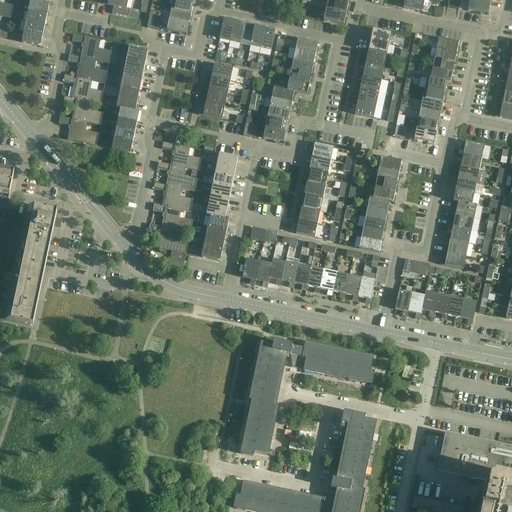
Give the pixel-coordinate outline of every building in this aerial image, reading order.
[(108,0),(107,5),(107,6),(112,7),(113,7),(112,15),(128,18),(130,10),(126,9),(128,0),(108,0)] [(173,0),(171,10),(191,14),(191,15),(193,15),(194,8),(192,8),(193,5),(193,4),(173,0)] [(347,8),(348,5),(348,4),(327,0),(326,10),(346,14),(346,15),(348,15),(349,8),(347,8)] [(422,12),(424,0),(404,0),(403,8),(422,12)] [(470,0),(467,11),(488,15),(490,5),(490,4),(470,0)] [(30,3),(28,12),(47,16),(49,6),(45,5),(30,2),(30,3)] [(0,17),(10,19),(13,7),(0,4),(0,17)] [(444,9),(435,7),(434,15),(442,17),(444,9)] [(171,10),(169,21),(189,25),(189,26),(190,26),(192,19),(190,18),(191,15),(191,14),(171,10)] [(323,21),(337,24),(346,26),(347,18),(345,18),(346,15),(346,14),(326,10),(323,21)] [(28,12),(26,23),(44,27),(47,16),(28,12)] [(152,30),(155,18),(149,17),(147,29),(152,30)] [(155,18),(152,30),(158,31),(160,19),(155,18)] [(228,21),(223,20),(219,40),(230,42),(234,22),(235,22),(235,20),(228,19),(228,21)] [(166,32),(180,34),(187,36),(189,26),(189,25),(169,21),(166,32)] [(245,24),(245,22),(238,21),(238,23),(235,22),(234,22),(230,42),(240,44),(244,24),(245,24)] [(26,23),(24,33),(42,37),(44,27),(26,23)] [(240,44),(250,46),(254,26),(255,26),(255,24),(248,23),(248,25),(245,24),(244,24),(240,44)] [(0,38),(6,40),(8,28),(0,25),(0,38)] [(250,46),(260,48),(264,28),(265,29),(265,27),(258,25),(258,27),(255,26),(254,26),(250,46)] [(260,48),(271,50),(274,34),(276,29),(269,27),(268,29),(265,29),(264,28),(260,48)] [(389,45),(391,34),(372,30),(370,41),(389,45)] [(22,43),(40,47),(42,37),(24,33),(22,43)] [(98,40),(73,35),(72,42),(85,44),(82,58),(81,59),(94,61),(94,62),(109,65),(112,53),(96,50),(98,40)] [(317,48),(318,44),(297,39),(295,49),(315,54),(317,54),(319,48),(317,48)] [(458,43),(439,39),(436,49),(456,53),(456,54),(458,54),(460,47),(457,47),(458,43)] [(387,55),(389,45),(370,41),(368,51),(387,55)] [(129,47),(127,58),(145,61),(148,51),(129,47)] [(295,49),(293,60),(314,64),(313,64),(315,65),(317,58),(315,57),(315,54),(295,49)] [(436,49),(434,59),(454,63),(454,64),(456,64),(458,57),(455,57),(456,54),(456,53),(436,49)] [(368,51),(363,50),(362,55),(367,56),(365,63),(365,64),(384,68),(387,55),(368,51)] [(69,56),(68,60),(67,62),(80,65),(77,79),(98,84),(105,85),(108,73),(92,70),(94,62),(94,61),(81,59),(82,58),(69,56)] [(127,58),(125,68),(143,72),(145,61),(127,58)] [(453,67),(454,64),(454,63),(434,59),(432,70),(452,74),(454,75),(455,68),(453,67)] [(293,60),(291,70),(311,74),(311,75),(313,75),(314,68),(313,68),(313,64),(314,64),(293,60)] [(361,63),(360,68),(364,69),(363,76),(363,77),(381,81),(384,68),(365,64),(365,63),(361,63)] [(230,82),(233,69),(214,65),(212,73),(208,72),(206,77),(211,78),(230,82)] [(502,79),(503,79),(507,80),(507,79),(511,80),(511,66),(510,66),(510,67),(508,74),(503,73),(502,79)] [(125,68),(122,78),(141,82),(143,72),(125,68)] [(291,70),(289,80),(309,84),(309,85),(311,86),(312,78),(310,78),(311,75),(311,74),(291,70)] [(432,70),(430,79),(430,80),(447,83),(447,84),(452,85),(453,78),(451,77),(452,74),(432,70)] [(358,75),(357,81),(362,82),(360,89),(360,90),(379,93),(381,81),(363,77),(363,76),(358,75)] [(77,79),(65,76),(63,83),(76,85),(73,99),(89,103),(101,106),(103,94),(96,92),(98,84),(77,79)] [(122,78),(120,88),(139,92),(141,82),(122,78)] [(227,94),(230,82),(211,78),(209,86),(205,85),(204,90),(208,91),(208,90),(227,94)] [(427,78),(425,89),(445,93),(444,94),(446,94),(448,87),(446,87),(447,84),(447,83),(430,80),(430,79),(427,78)] [(501,86),(500,92),(504,93),(505,92),(511,93),(511,80),(507,79),(507,80),(505,87),(501,86)] [(294,92),(296,93),(309,96),(310,89),(308,88),(309,85),(309,84),(289,80),(287,90),(286,91),(294,92)] [(287,90),(274,87),(272,98),(292,102),(292,103),(293,103),(295,96),(293,95),(294,92),(286,91),(287,90)] [(120,88),(118,98),(137,102),(139,92),(120,88)] [(355,88),(354,93),(359,94),(357,101),(357,102),(376,106),(379,93),(360,90),(360,89),(355,88)] [(425,89),(422,99),(442,103),(442,104),(444,104),(446,97),(444,97),(444,94),(445,93),(425,89)] [(201,102),(206,103),(224,107),(227,94),(208,90),(208,91),(207,98),(202,97),(201,102)] [(511,107),(511,93),(505,92),(504,93),(503,100),(498,99),(497,104),(502,105),(511,107)] [(64,101),(63,104),(75,107),(72,120),(72,121),(85,123),(100,127),(101,120),(102,114),(87,111),(89,103),(73,99),(64,97),(64,101)] [(135,112),(137,102),(118,98),(116,109),(120,110),(120,109),(135,112)] [(272,98),(269,108),(290,112),(290,113),(291,114),(293,107),(291,107),(292,103),(292,102),(272,98)] [(422,99),(420,109),(440,113),(440,114),(442,114),(444,107),(442,107),(442,104),(442,103),(422,99)] [(354,115),(354,116),(373,120),(376,106),(357,102),(357,101),(353,100),(351,106),(356,107),(354,115)] [(222,121),(224,107),(206,103),(204,111),(199,110),(198,116),(222,121)] [(511,120),(511,107),(502,105),(500,113),(495,112),(494,117),(511,120)] [(269,108),(267,118),(288,122),(287,123),(289,123),(291,117),(289,116),(290,113),(290,112),(269,108)] [(120,110),(118,119),(136,123),(139,113),(135,112),(120,109),(120,110)] [(420,109),(418,119),(438,124),(440,124),(441,118),(439,117),(440,114),(440,113),(420,109)] [(60,118),(58,124),(71,127),(68,140),(96,147),(96,148),(100,149),(102,137),(98,136),(98,135),(83,131),(85,123),(72,121),(72,120),(60,118)] [(267,118),(265,129),(285,133),(285,134),(287,134),(289,127),(287,126),(287,123),(288,122),(267,118)] [(118,119),(116,129),(134,133),(136,123),(118,119)] [(418,119),(416,130),(436,134),(436,135),(438,135),(439,128),(437,127),(438,124),(418,119)] [(399,139),(400,137),(402,127),(403,121),(398,120),(396,126),(394,138),(399,139)] [(243,134),(243,137),(248,138),(251,125),(245,124),(243,134)] [(251,125),(248,138),(254,139),(254,138),(257,127),(251,125)] [(400,137),(399,139),(405,140),(407,128),(402,127),(400,137)] [(116,129),(114,139),(132,143),(134,133),(116,129)] [(263,140),(276,142),(283,144),(285,134),(285,133),(265,129),(263,140)] [(414,140),(428,143),(434,145),(436,135),(436,134),(416,130),(414,140)] [(114,139),(111,151),(130,154),(132,143),(114,139)] [(458,150),(457,155),(462,156),(462,155),(481,159),(484,146),(465,142),(463,151),(458,150)] [(188,148),(163,143),(161,149),(174,152),(171,166),(184,169),(184,170),(199,173),(200,169),(202,160),(186,157),(188,148)] [(330,162),(333,148),(310,143),(309,149),(313,150),(312,157),(312,158),(330,162)] [(503,150),(500,163),(506,164),(509,151),(503,150)] [(219,155),(217,165),(235,169),(238,158),(219,155)] [(456,162),(455,168),(460,169),(478,172),(481,159),(462,155),(462,156),(461,163),(456,162)] [(312,157),(307,156),(306,162),(311,163),(309,170),(309,171),(328,175),(330,162),(312,158),(312,157)] [(381,158),(379,168),(399,172),(399,173),(401,173),(403,167),(400,166),(401,162),(381,158)] [(159,163),(157,170),(170,173),(167,186),(167,187),(180,189),(180,190),(195,193),(197,181),(182,178),(184,170),(184,169),(171,166),(159,163)] [(233,180),(235,169),(217,165),(214,176),(233,180)] [(398,176),(399,173),(399,172),(379,168),(377,178),(397,183),(399,184),(400,177),(398,176)] [(325,187),(328,175),(309,171),(309,170),(304,169),(303,174),(308,175),(307,183),(306,183),(325,187)] [(476,185),(478,172),(460,169),(458,176),(453,175),(452,180),(457,181),(476,185)] [(0,197),(8,199),(13,175),(7,174),(0,172),(0,197)] [(231,190),(233,180),(214,176),(212,186),(231,190)] [(377,178),(375,189),(395,193),(397,194),(398,187),(396,186),(397,183),(377,178)] [(473,195),(476,185),(457,181),(455,191),(473,195)] [(322,200),(325,187),(306,183),(307,183),(302,182),(301,187),(305,188),(304,196),(322,200)] [(167,186),(154,184),(153,190),(166,193),(163,207),(180,211),(190,213),(193,201),(178,198),(180,190),(180,189),(167,187),(167,186)] [(229,200),(231,190),(212,186),(210,196),(229,200)] [(375,189),(373,198),(373,199),(390,202),(389,203),(395,204),(396,197),(394,196),(395,193),(375,189)] [(500,197),(501,191),(493,189),(492,195),(500,197)] [(471,205),(473,195),(455,191),(453,202),(457,203),(458,202),(471,205)] [(320,213),(322,200),(304,196),(299,195),(298,200),(303,201),(301,209),(320,213)] [(210,196),(208,206),(227,210),(229,200),(210,196)] [(373,198),(370,197),(367,208),(387,212),(387,213),(389,213),(391,206),(389,206),(389,203),(390,202),(373,199),(373,198)] [(450,215),(455,216),(455,215),(473,219),(476,206),(471,205),(458,202),(457,203),(456,210),(451,209),(450,215)] [(154,205),(153,212),(165,214),(162,228),(175,231),(190,234),(193,222),(178,219),(180,211),(163,207),(154,205)] [(225,220),(227,210),(208,206),(206,217),(210,218),(210,217),(225,220)] [(54,212),(30,207),(28,215),(6,321),(30,326),(50,232),(52,232),(53,227),(60,228),(61,220),(52,218),(54,212)] [(317,226),(320,213),(301,209),(296,207),(295,213),(300,214),(299,221),(299,222),(317,226)] [(367,208),(365,218),(385,222),(385,223),(387,223),(389,217),(387,216),(387,213),(387,212),(367,208)] [(449,222),(448,227),(452,228),(471,232),(473,219),(455,215),(455,216),(453,223),(449,222)] [(205,217),(203,226),(208,227),(226,231),(229,220),(225,220),(210,217),(210,218),(206,217),(205,217)] [(385,226),(385,223),(385,222),(365,218),(363,228),(383,233),(385,234),(387,227),(385,226)] [(315,238),(317,226),(299,222),(299,221),(294,220),(293,225),(298,226),(296,234),(315,238)] [(158,249),(171,252),(170,260),(183,263),(185,255),(188,242),(173,239),(175,231),(162,228),(150,225),(149,232),(161,235),(158,249)] [(208,227),(206,237),(224,241),(226,231),(208,227)] [(257,241),(260,229),(252,228),(250,240),(257,241)] [(363,228),(361,239),(381,243),(383,244),(384,237),(382,236),(383,233),(363,228)] [(446,234),(445,240),(449,241),(450,241),(468,244),(471,232),(452,228),(451,235),(446,234)] [(265,230),(263,242),(269,244),(272,232),(265,230)] [(272,232),(269,244),(275,245),(277,233),(272,232)] [(206,237),(204,247),(222,251),(224,241),(206,237)] [(361,239),(359,250),(381,254),(382,247),(380,247),(381,243),(361,239)] [(466,257),(468,244),(450,241),(449,241),(448,248),(443,247),(442,253),(447,254),(447,253),(466,257)] [(204,247),(201,258),(220,262),(222,251),(204,247)] [(441,260),(440,265),(463,270),(466,257),(447,253),(447,254),(445,261),(441,260)] [(246,260),(242,278),(250,280),(249,285),(255,286),(255,281),(259,262),(246,260)] [(276,285),(281,286),(282,282),(286,263),(273,260),(271,265),(272,265),(269,279),(277,281),(276,285)] [(409,273),(412,261),(405,260),(402,272),(409,273)] [(415,274),(418,263),(412,261),(409,273),(415,274)] [(267,289),(269,279),(272,265),(271,265),(259,262),(255,281),(263,283),(262,287),(267,289)] [(298,265),(286,263),(282,282),(290,283),(289,288),(294,289),(295,284),(294,284),(298,265)] [(418,263),(415,274),(422,276),(424,264),(418,263)] [(424,264),(422,276),(427,277),(430,265),(424,264)] [(311,268),(298,265),(294,284),(295,284),(302,286),(301,291),(306,292),(307,287),(311,268)] [(175,266),(173,274),(181,276),(183,268),(175,266)] [(324,271),(311,268),(307,287),(315,289),(314,293),(319,294),(320,290),(324,271)] [(332,297),(333,292),(332,292),(336,273),(324,271),(320,290),(328,291),(327,296),(332,297)] [(349,276),(336,273),(332,292),(333,292),(340,294),(339,298),(344,300),(346,295),(345,295),(349,276)] [(362,279),(349,276),(345,295),(346,295),(353,296),(352,301),(357,302),(358,297),(362,279)] [(374,282),(362,279),(358,297),(366,299),(365,304),(370,305),(374,282)] [(394,310),(395,310),(403,312),(402,316),(407,317),(408,313),(407,313),(411,294),(398,291),(394,310)] [(422,311),(429,313),(428,317),(433,318),(434,314),(438,295),(425,292),(424,297),(421,311),(422,311)] [(424,297),(411,294),(407,313),(408,313),(415,314),(414,319),(420,320),(422,311),(421,311),(424,297)] [(451,298),(438,295),(434,314),(442,315),(441,320),(446,321),(447,316),(451,298)] [(447,316),(455,318),(454,323),(459,324),(460,319),(459,319),(463,300),(451,298),(447,316)] [(472,326),(477,303),(463,300),(459,319),(460,319),(467,321),(466,325),(472,326)] [(251,402),(240,454),(253,457),(254,453),(265,456),(275,410),(273,410),(284,354),(290,356),(292,369),(303,371),(371,385),(374,372),(370,371),(373,360),(298,344),(297,347),(273,343),(272,347),(271,347),(260,344),(249,401),(251,402)] [(402,366),(399,377),(405,379),(408,367),(402,366)] [(339,490),(334,511),(360,511),(364,491),(362,490),(376,423),(364,420),(365,417),(344,412),(342,418),(339,419),(340,424),(343,425),(342,429),(346,430),(347,425),(350,426),(338,481),(332,479),(330,489),(339,490)] [(511,451),(499,449),(499,446),(445,434),(445,435),(444,437),(441,452),(440,458),(437,472),(484,482),(487,483),(481,511),(511,511),(511,497),(509,497),(511,488),(511,487),(511,451)] [(212,449),(217,451),(220,439),(214,438),(212,449)] [(233,509),(234,509),(249,511),(319,511),(321,505),(322,501),(242,485),(240,496),(236,495),(233,509)] [(427,511),(429,511),(432,501),(414,497),(413,497),(411,508),(427,511)]
